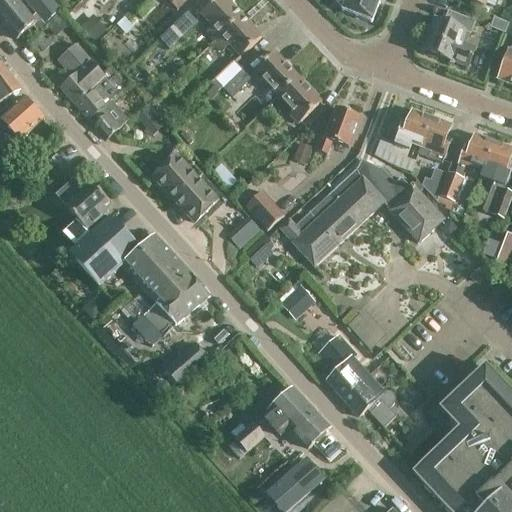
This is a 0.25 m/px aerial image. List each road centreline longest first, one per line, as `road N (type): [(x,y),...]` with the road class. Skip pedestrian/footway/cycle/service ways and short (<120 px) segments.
road 1 (tertiary): [(424,511),(0,44)]
road 2 (unknown): [(413,370),(477,306),(511,340)]
road 3 (residential): [(511,122),(381,74)]
